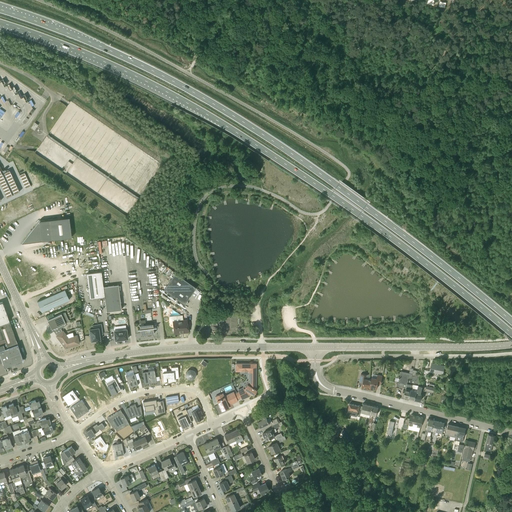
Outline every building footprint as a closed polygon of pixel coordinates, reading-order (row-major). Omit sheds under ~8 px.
[(1,163),(0,163),(0,177),(10,198),(23,192),(12,171),(6,174),(1,163)] [(28,174),(22,176),(29,190),(34,187),(28,174)] [(72,237),(69,217),(40,221),(40,220),(39,221),(21,244),(43,241),(72,237)] [(104,297),(103,287),(101,272),(86,274),(89,299),(104,297)] [(196,288),(175,273),(163,290),(184,305),(196,288)] [(103,287),(104,297),(104,298),(105,298),(106,312),(121,310),(118,285),(103,287)] [(65,290),(37,302),(42,312),(69,300),(65,290)] [(0,355),(2,362),(4,367),(21,361),(23,359),(3,302),(0,302),(0,355)] [(65,312),(61,314),(47,320),(52,330),(69,322),(65,312)] [(186,320),(181,320),(173,321),(174,329),(175,333),(188,332),(186,320)] [(94,329),(88,335),(91,337),(91,341),(94,341),(96,342),(97,340),(100,340),(99,334),(102,334),(101,324),(97,325),(98,328),(94,329)] [(139,325),(140,335),(154,334),(153,324),(139,325)] [(123,339),(128,339),(126,329),(122,330),(122,329),(118,330),(114,331),(115,340),(119,340),(119,341),(123,340),(123,339)] [(68,338),(63,331),(57,336),(64,346),(67,347),(79,344),(76,335),(73,336),(68,338)] [(431,362),(429,372),(443,375),(445,366),(431,362)] [(236,392),(239,398),(241,397),(242,399),(248,396),(248,395),(252,393),(253,392),(254,392),(255,391),(255,390),(256,390),(255,390),(256,391),(256,390),(256,364),(235,364),(235,365),(234,365),(234,364),(233,363),(232,364),(231,364),(231,370),(234,370),(235,370),(235,371),(248,372),(248,380),(247,380),(246,381),(245,383),(245,384),(246,384),(244,388),(243,387),(237,390),(238,392),(236,392)] [(154,370),(143,372),(144,384),(156,382),(154,370)] [(195,375),(195,374),(195,373),(194,372),(194,371),(193,371),(192,371),(192,370),(191,370),(190,370),(189,370),(189,371),(188,371),(187,371),(187,372),(186,373),(186,374),(186,375),(186,376),(187,377),(187,378),(188,378),(188,379),(189,379),(190,379),(191,379),(192,379),(193,379),(193,378),(194,378),(194,377),(195,376),(195,375)] [(415,399),(418,385),(420,376),(416,375),(417,374),(417,372),(413,371),(412,374),(410,384),(412,385),(412,387),(409,398),(415,399)] [(406,388),(406,387),(409,388),(410,387),(412,387),(412,385),(410,384),(412,374),(401,372),(400,378),(399,378),(400,378),(399,382),(397,382),(397,387),(399,387),(406,388)] [(138,385),(134,374),(126,376),(129,388),(138,385)] [(367,389),(369,379),(366,379),(367,375),(361,374),(359,381),(363,382),(361,388),(367,389)] [(367,389),(368,389),(374,390),(374,388),(377,389),(378,383),(381,383),(382,376),(377,375),(377,378),(372,377),(371,380),(369,379),(367,389)] [(110,380),(106,383),(112,395),(117,393),(117,392),(121,390),(114,378),(110,380)] [(100,385),(93,388),(100,402),(107,398),(100,385)] [(409,398),(412,387),(410,387),(409,388),(406,387),(406,388),(404,397),(409,398)] [(72,390),(62,397),(68,405),(78,399),(72,390)] [(239,398),(236,392),(234,393),(233,391),(222,397),(221,394),(215,396),(221,410),(229,407),(228,406),(237,401),(237,400),(239,398)] [(32,410),(38,407),(37,406),(40,405),(39,401),(36,402),(35,400),(29,402),(29,403),(29,404),(30,404),(32,410)] [(82,400),(70,408),(78,418),(90,410),(82,400)] [(18,405),(16,406),(14,406),(13,403),(9,405),(10,408),(8,408),(10,414),(12,418),(18,416),(19,420),(23,419),(18,405)] [(362,406),(361,412),(371,414),(373,406),(363,403),(362,406)] [(361,412),(362,406),(349,404),(347,414),(360,416),(361,412)] [(130,408),(126,410),(130,420),(142,415),(141,407),(137,409),(135,405),(132,407),(132,406),(129,407),(130,408)] [(10,414),(8,408),(7,409),(6,406),(2,407),(2,410),(1,411),(3,417),(4,417),(5,417),(5,416),(10,414)] [(372,421),(375,421),(378,407),(373,406),(371,414),(370,418),(368,426),(368,427),(368,425),(371,426),(372,421)] [(32,411),(34,417),(40,415),(40,413),(43,412),(41,408),(38,409),(38,407),(32,410),(31,410),(32,411)] [(188,423),(191,421),(187,411),(184,412),(185,415),(178,418),(182,428),(189,425),(188,423)] [(129,424),(123,414),(119,416),(117,412),(107,418),(114,429),(124,423),(126,426),(129,424)] [(265,414),(260,416),(262,420),(258,422),(260,428),(269,424),(265,414)] [(422,418),(416,416),(411,415),(410,420),(406,419),(405,423),(403,422),(402,427),(419,432),(422,418)] [(42,427),(48,425),(48,424),(51,423),(49,418),(46,419),(46,418),(40,420),(40,421),(39,421),(40,422),(42,427)] [(431,431),(434,420),(429,419),(425,433),(422,433),(420,440),(424,441),(426,434),(427,435),(430,436),(432,431),(431,431)] [(431,431),(432,431),(436,432),(436,430),(440,431),(439,433),(442,434),(445,423),(434,420),(431,431)] [(130,426),(134,432),(139,428),(144,424),(144,422),(144,421),(130,426)] [(280,422),(272,426),(273,429),(263,433),(266,441),(275,436),(273,432),(277,431),(275,428),(283,425),(281,421),(280,422)] [(86,431),(86,432),(90,438),(94,435),(93,433),(100,429),(101,430),(105,428),(101,423),(97,426),(96,424),(86,431)] [(456,437),(459,426),(448,424),(445,435),(456,437)] [(43,429),(45,435),(51,433),(50,431),(53,430),(52,426),(49,427),(48,425),(42,427),(42,428),(42,429),(43,429)] [(456,437),(455,444),(459,445),(459,442),(462,442),(466,428),(459,426),(456,437)] [(350,432),(345,427),(342,429),(340,437),(347,444),(352,440),(348,435),(350,432)] [(339,437),(339,436),(342,430),(337,428),(335,431),(333,435),(339,437)] [(231,432),(236,443),(243,440),(238,429),(231,432)] [(21,433),(23,440),(24,439),(25,442),(30,440),(29,438),(30,437),(28,431),(28,430),(27,430),(27,431),(21,433)] [(231,445),(236,443),(231,432),(225,435),(225,434),(224,435),(229,445),(231,445)] [(22,440),(23,440),(21,433),(20,433),(19,433),(20,434),(14,436),(16,442),(17,442),(18,444),(23,443),(22,440)] [(138,439),(142,446),(148,444),(144,436),(144,434),(141,435),(141,437),(138,439)] [(495,435),(488,434),(484,449),(491,451),(495,435)] [(10,444),(11,444),(9,437),(1,440),(4,446),(5,446),(6,449),(11,447),(10,444)] [(142,446),(138,439),(133,441),(128,443),(127,441),(126,438),(122,440),(125,447),(129,445),(130,448),(134,446),(136,449),(142,446)] [(213,449),(220,446),(217,438),(210,441),(213,449)] [(215,452),(213,449),(210,441),(203,445),(207,452),(208,455),(215,452)] [(467,441),(466,445),(463,457),(471,458),(475,443),(467,441)] [(281,449),(277,442),(269,446),(272,453),(281,449)] [(121,444),(112,446),(116,458),(124,455),(121,444)] [(69,460),(73,457),(71,455),(75,452),(71,446),(64,451),(67,457),(64,459),(66,462),(69,460)] [(290,448),(285,450),(281,452),(282,455),(274,459),(278,466),(286,462),(284,458),(285,458),(283,455),(291,452),(290,448)] [(180,463),(182,462),(187,460),(183,452),(176,455),(178,459),(175,460),(181,472),(184,471),(180,463)] [(251,452),(247,454),(244,456),(247,463),(255,459),(251,452)] [(53,464),(52,460),(50,456),(43,458),(46,467),(53,464)] [(74,469),(83,463),(79,457),(75,460),(73,457),(69,460),(66,462),(68,464),(70,463),(71,465),(74,469)] [(220,463),(218,459),(217,457),(211,461),(213,466),(220,463)] [(161,461),(165,469),(165,470),(169,468),(171,471),(176,469),(174,463),(172,464),(169,458),(161,461)] [(44,474),(43,469),(40,470),(37,460),(31,462),(32,465),(30,466),(33,475),(36,473),(41,472),(44,481),(46,479),(45,474),(44,474)] [(296,461),(290,464),(285,466),(287,469),(280,472),(284,479),(291,476),(290,473),(289,472),(291,471),(292,470),(299,466),(296,461)] [(83,463),(74,469),(79,476),(82,474),(81,472),(87,469),(83,463)] [(16,468),(19,476),(25,474),(26,473),(25,469),(23,465),(16,468)] [(165,479),(162,471),(158,472),(155,465),(148,468),(152,478),(159,475),(162,481),(162,480),(165,479)] [(224,474),(221,466),(213,470),(216,477),(224,474)] [(13,478),(19,476),(16,468),(9,470),(12,478),(13,478)] [(259,468),(254,470),(251,471),(253,475),(249,477),(251,484),(253,483),(258,481),(256,478),(262,475),(259,468)] [(121,479),(124,486),(131,482),(129,478),(133,477),(132,474),(121,479)] [(231,475),(229,476),(225,478),(226,481),(219,484),(222,491),(230,487),(228,483),(233,481),(231,475)] [(66,485),(61,479),(56,483),(61,489),(66,485)] [(195,480),(191,481),(187,484),(190,490),(198,486),(195,480)] [(13,490),(11,483),(8,484),(11,493),(10,494),(12,502),(17,500),(13,490)] [(259,483),(254,485),(251,486),(254,491),(258,489),(261,494),(269,491),(265,483),(260,486),(259,483)] [(198,486),(190,490),(193,497),(201,493),(198,486)] [(92,491),(94,495),(96,498),(99,496),(101,499),(104,497),(102,494),(98,487),(92,491)] [(57,494),(49,488),(47,490),(44,488),(41,493),(44,495),(43,495),(46,497),(48,496),(52,500),(57,494)] [(140,498),(137,490),(130,494),(133,501),(136,499),(136,500),(140,498)] [(229,504),(237,500),(234,494),(229,496),(226,497),(229,504)] [(96,505),(95,502),(92,498),(89,499),(87,495),(80,499),(85,508),(92,504),(94,506),(96,505)] [(251,505),(247,496),(245,497),(248,502),(241,505),(243,509),(251,505)] [(204,498),(195,502),(197,506),(198,509),(207,505),(204,498)] [(149,502),(148,499),(139,503),(140,506),(138,507),(140,510),(139,510),(139,511),(149,511),(150,511),(146,503),(149,502)] [(49,505),(41,500),(39,502),(37,500),(32,506),(36,509),(38,507),(44,511),(49,505)] [(237,500),(229,504),(232,511),(236,509),(240,507),(237,500)] [(184,507),(187,506),(186,503),(180,506),(179,506),(181,511),(183,511),(185,511),(184,507)]
